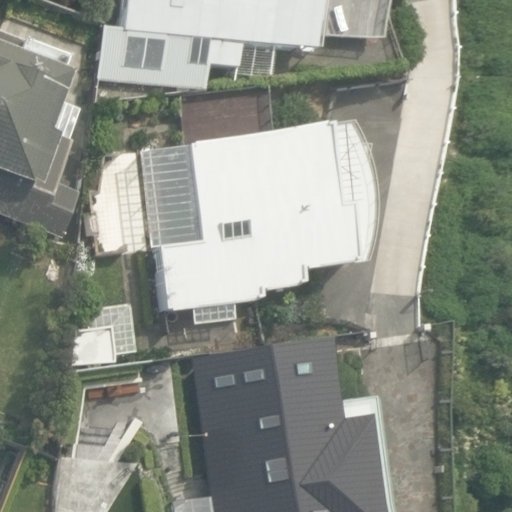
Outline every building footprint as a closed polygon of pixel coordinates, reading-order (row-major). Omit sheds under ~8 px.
[(118,0),(116,33),(95,31),(90,82),(202,92),(204,68),(230,70),(229,78),(268,81),(270,51),(312,54),(313,40),(372,44),(375,0),(118,0)] [(0,216),(57,238),(72,197),(49,188),(64,145),(38,135),(59,78),(11,60),(16,45),(0,39),(0,216)] [(341,149),(330,128),(179,147),(190,244),(150,249),(158,317),(252,305),(251,298),(289,294),(287,278),(350,268),(354,250),(357,226),(355,202),(354,193),(360,152),(341,149)] [(105,360),(103,333),(66,336),(69,363),(105,360)] [(187,360),(205,511),(366,511),(355,421),(327,425),(317,344),(187,360)]
